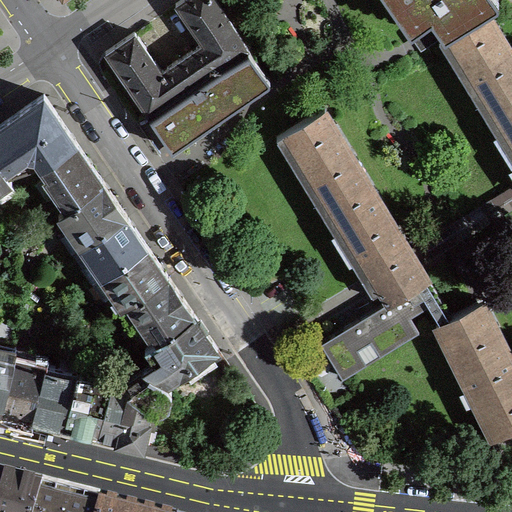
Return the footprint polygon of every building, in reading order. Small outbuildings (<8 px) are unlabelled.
[(248,46),(216,0),(179,0),(176,2),(203,42),(182,56),(162,70),(135,31),(106,50),(149,114),(248,46)] [(444,34),(481,11),(490,5),(486,0),(390,0),(400,13),(408,7),(420,24),(431,16),(438,25),(444,34)] [(511,62),(481,11),(444,34),(439,37),(471,89),(511,156),(511,62)] [(269,76),(248,46),(149,114),(172,148),(183,140),(268,82),(269,81),(269,80),(270,80),(270,79),(270,78),(270,77),(269,76)] [(55,110),(44,93),(0,122),(0,163),(4,169),(27,154),(35,156),(42,165),(77,141),(55,110)] [(372,291),(414,265),(319,110),(277,135),(317,202),(372,291)] [(47,173),(44,174),(67,207),(105,182),(84,152),(77,141),(42,165),(47,173)] [(4,169),(0,163),(0,186),(11,179),(4,169)] [(67,207),(59,213),(81,245),(127,214),(111,191),(105,182),(67,207)] [(102,275),(147,244),(132,222),(127,214),(81,245),(102,275)] [(127,300),(167,273),(152,251),(147,244),(102,275),(122,304),(127,300)] [(329,354),(342,375),(419,329),(410,314),(428,303),(438,320),(452,314),(429,276),(420,261),(414,265),(372,291),(373,292),(379,288),(386,300),(321,340),(329,354)] [(174,283),(167,273),(127,300),(149,333),(154,330),(159,337),(194,313),(174,283)] [(452,314),(438,320),(436,321),(457,364),(492,435),(511,425),(511,369),(484,314),(489,312),(491,311),(484,297),(452,314)] [(146,346),(154,358),(142,366),(165,382),(184,369),(191,379),(217,362),(210,351),(217,346),(202,324),(194,313),(159,337),(146,346)] [(0,406),(13,352),(16,343),(0,339),(0,406)] [(46,360),(13,352),(0,406),(10,409),(32,414),(33,414),(46,360)] [(32,414),(34,415),(41,416),(65,422),(78,368),(46,360),(33,414),(32,414)] [(98,430),(110,433),(142,441),(151,406),(158,407),(169,400),(171,389),(167,383),(165,382),(142,366),(123,379),(111,376),(98,430)] [(98,430),(111,376),(78,368),(65,422),(74,424),(98,430)] [(99,511),(101,508),(64,499),(0,482),(0,511),(99,511)]
